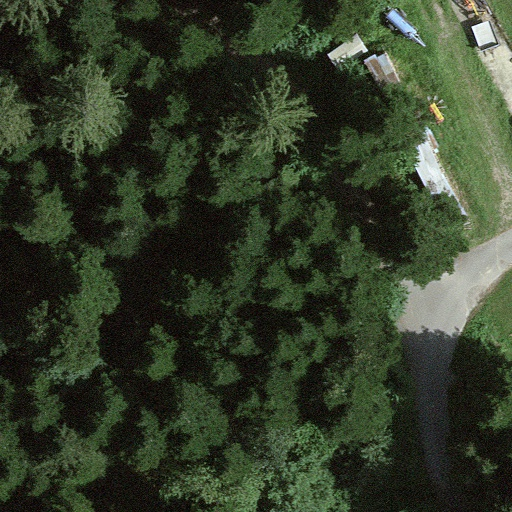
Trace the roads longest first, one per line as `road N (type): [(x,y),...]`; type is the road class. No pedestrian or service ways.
road 1 (track): [(187,0),(300,107),(394,265),(444,319)]
road 2 (residential): [(444,319),(431,401),(455,511)]
